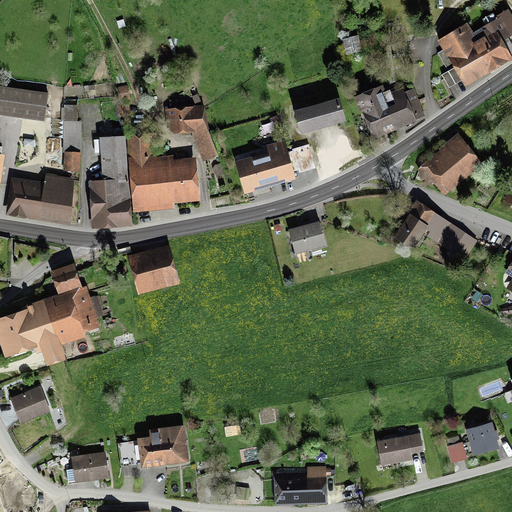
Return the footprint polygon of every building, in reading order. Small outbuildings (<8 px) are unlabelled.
[(466,25),(439,41),(444,49),(438,53),(448,70),(454,67),(442,75),(449,88),(507,54),(509,59),(511,57),(511,46),(509,42),(502,46),(498,39),(507,34),(508,36),(511,34),(511,17),(508,10),(497,16),(498,19),(486,26),(489,31),(475,39),(466,25)] [(355,40),(347,41),(349,51),(357,49),(355,40)] [(406,42),(384,46),(388,69),(410,65),(406,42)] [(0,86),(0,113),(45,119),(48,93),(0,86)] [(379,90),(360,98),(374,132),(422,112),(413,89),(404,93),(402,88),(382,97),(379,90)] [(338,101),(297,112),(302,132),(343,120),(338,101)] [(76,106),(66,106),(64,170),(79,171),(80,153),(81,123),(76,123),(76,106)] [(173,132),(192,129),(193,129),(191,109),(167,112),(168,123),(172,122),(173,132)] [(204,109),(191,109),(193,129),(192,129),(204,160),(218,155),(208,130),(204,109)] [(155,135),(131,138),(133,157),(128,157),(133,201),(195,194),(192,162),(173,164),(174,166),(157,168),(156,155),(158,155),(155,135)] [(477,160),(458,136),(441,149),(443,152),(419,170),(430,184),(438,177),(444,186),(477,160)] [(103,183),(90,184),(92,224),(131,222),(128,179),(124,137),(100,138),(103,183)] [(36,138),(14,139),(16,165),(38,164),(36,138)] [(270,155),(239,164),(246,189),(261,185),(260,181),(276,176),(277,180),(292,175),(289,165),(297,163),(298,166),(313,162),(308,145),(293,149),(294,151),(285,153),(282,142),(268,146),(270,155)] [(44,185),(13,180),(8,208),(41,213),(70,218),(73,193),(69,192),(71,179),(46,175),(44,185)] [(440,217),(420,203),(398,237),(412,246),(425,227),(431,230),(440,217)] [(320,222),(289,230),(294,250),(306,247),(306,250),(325,245),(320,222)] [(466,243),(455,236),(448,249),(459,255),(466,243)] [(37,247),(14,242),(14,255),(24,255),(24,257),(37,258),(37,247)] [(176,280),(168,250),(132,260),(139,289),(176,280)] [(53,272),(62,297),(71,294),(70,291),(80,287),(72,265),(53,272)] [(97,322),(87,294),(25,315),(24,313),(0,321),(0,336),(5,352),(42,340),(49,361),(62,356),(56,336),(97,322)] [(41,388),(12,399),(21,421),(49,410),(41,388)] [(490,425),(469,430),(475,453),(496,447),(493,437),(497,436),(495,431),(492,432),(490,425)] [(183,446),(181,427),(150,431),(151,438),(135,440),(138,464),(187,458),(185,446),(183,446)] [(420,434),(377,441),(381,461),(395,459),(395,461),(412,459),(410,450),(422,448),(420,434)] [(134,443),(118,445),(121,462),(136,460),(134,443)] [(463,443),(448,447),(452,463),(467,459),(463,443)] [(74,464),(67,465),(68,478),(76,477),(77,480),(107,475),(104,454),(73,458),(74,464)] [(275,480),(274,480),(274,482),(275,482),(276,488),(274,488),(275,491),(276,496),(275,496),(275,498),(276,498),(319,498),(319,503),(326,503),(325,474),(330,474),(330,470),(326,470),(326,468),(309,468),(309,479),(275,480)]
